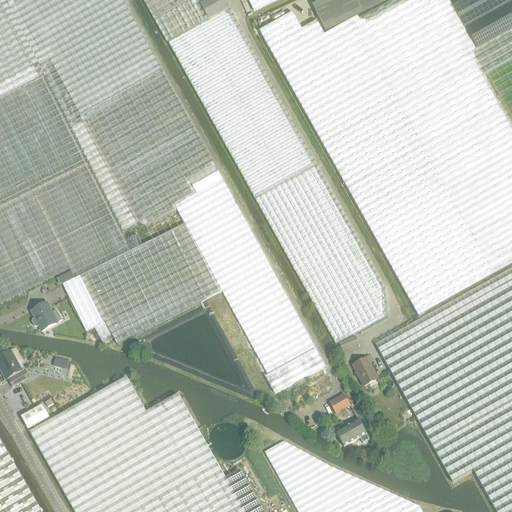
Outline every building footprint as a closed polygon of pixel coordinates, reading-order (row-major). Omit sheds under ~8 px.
[(0,0),(0,98),(44,75),(122,232),(137,223),(145,226),(177,209),(186,225),(222,293),(268,377),(266,378),(275,395),(325,367),(223,181),(222,182),(140,32),(122,0),(0,0)] [(208,0),(193,0),(154,21),(335,346),(387,317),(385,289),(230,10),(208,22),(198,5),(208,0)] [(224,0),(208,0),(198,5),(208,22),(230,10),(224,0)] [(247,0),(253,11),(276,0),(247,0)] [(511,30),(476,50),(453,8),(450,4),(448,0),(408,0),(404,3),(402,0),(395,0),(359,20),(358,18),(346,23),(347,25),(324,37),(317,23),(302,31),(292,14),(259,32),(419,317),(511,265),(511,30)] [(326,33),(346,23),(358,18),(393,0),(324,0),(312,6),(326,33)] [(457,0),(450,4),(453,8),(467,0),(457,0)] [(476,50),(511,30),(511,0),(467,0),(453,8),(476,50)] [(0,98),(0,304),(69,270),(71,273),(74,280),(80,277),(103,324),(105,323),(114,339),(117,345),(222,293),(186,225),(154,241),(143,247),(137,236),(126,241),(122,232),(44,75),(0,98)] [(511,511),(511,270),(376,346),(452,483),(473,472),(495,511),(511,511)] [(74,280),(63,286),(86,333),(94,329),(102,345),(114,339),(105,323),(103,324),(80,277),(74,280)] [(47,304),(32,313),(31,313),(35,319),(32,321),(36,329),(39,327),(42,333),(63,321),(58,312),(53,314),(47,304)] [(344,355),(359,349),(355,338),(340,343),(344,355)] [(11,352),(0,358),(0,367),(7,380),(8,380),(13,388),(29,379),(24,371),(22,372),(18,365),(11,352)] [(364,387),(378,380),(367,359),(353,367),(364,387)] [(266,511),(242,470),(225,479),(178,395),(146,414),(126,379),(30,433),(74,511),(266,511)] [(23,401),(29,397),(25,391),(19,395),(23,401)] [(344,396),(329,404),(336,415),(351,407),(344,396)] [(42,407),(21,418),(28,430),(49,418),(42,407)] [(359,421),(336,433),(344,448),(360,439),(363,445),(370,441),(359,421)] [(245,441),(245,438),(244,435),(242,432),(240,429),(237,427),(235,426),(230,425),(227,425),(224,425),(221,427),(219,428),(216,431),(215,434),(214,436),(213,440),(213,443),(214,446),(215,449),(217,451),(219,453),(223,455),(228,456),(231,456),(234,456),(237,454),(240,452),(242,450),(243,447),(244,444),(245,441)] [(421,511),(419,507),(328,467),(284,442),(265,453),(297,511),(421,511)] [(0,511),(38,511),(0,445),(0,511)]
